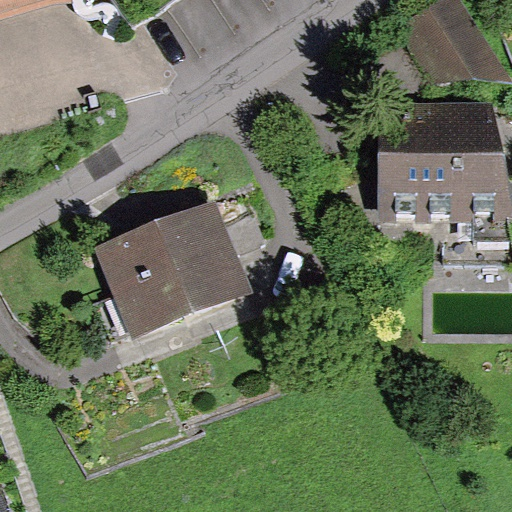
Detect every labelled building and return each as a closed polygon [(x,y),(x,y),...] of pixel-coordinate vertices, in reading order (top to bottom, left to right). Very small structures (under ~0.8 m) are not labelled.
[(0,0),(0,31),(77,12),(74,0),(0,0)] [(452,8),(404,36),(443,99),(491,70),(452,8)] [(511,120),(387,121),(387,225),(511,224),(511,120)] [(229,217),(97,267),(133,359),(264,309),(229,217)] [(0,464),(12,460),(0,433),(0,464)] [(15,511),(3,482),(0,483),(0,511),(15,511)]
